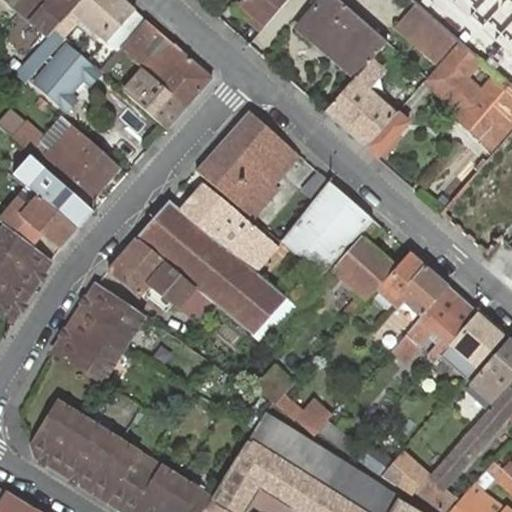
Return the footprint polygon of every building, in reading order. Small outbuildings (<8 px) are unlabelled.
[(3,0),(10,6),(15,0),(16,0),(34,15),(28,21),(47,38),(55,30),(81,0),(3,0)] [(16,0),(15,0),(10,6),(28,21),(34,15),(16,0)] [(136,11),(123,0),(81,0),(55,30),(65,39),(81,20),(107,43),(117,51),(119,49),(127,40),(141,25),(145,20),(135,11),(136,11)] [(243,0),(240,4),(266,26),(270,21),(246,0),(243,0)] [(246,0),(270,21),(287,0),(246,0)] [(356,77),(358,74),(370,61),(377,53),(386,42),(339,0),(319,0),(310,11),(299,23),(295,28),(354,78),(356,77)] [(511,0),(463,0),(511,45),(511,0)] [(457,42),(457,41),(415,3),(414,4),(394,27),(437,65),(457,42)] [(157,30),(145,20),(141,25),(127,40),(119,49),(128,57),(131,60),(148,74),(186,108),(212,79),(174,45),(157,30)] [(65,39),(55,30),(15,74),(25,83),(65,39)] [(426,77),(417,88),(481,143),(505,116),(511,122),(511,96),(491,78),(495,74),(457,42),(437,65),(426,77)] [(67,45),(33,83),(67,113),(77,101),(69,94),(82,80),(90,87),(101,75),(67,45)] [(377,53),(370,61),(375,66),(382,58),(377,53)] [(366,148),(396,112),(385,103),(366,86),(362,82),(376,66),(375,66),(370,61),(358,74),(356,77),(354,78),(325,112),(366,148)] [(362,82),(366,86),(369,83),(381,70),(376,66),(362,82)] [(166,130),(186,108),(148,74),(129,97),(166,130)] [(42,99),(37,105),(41,109),(46,103),(42,99)] [(283,141),(249,111),(196,172),(252,218),(278,188),(269,180),(279,169),(295,151),(283,141)] [(366,148),(377,158),(382,153),(396,137),(408,123),(396,112),(366,148)] [(64,171),(94,196),(118,169),(64,120),(40,148),(65,170),(64,171)] [(40,148),(32,157),(58,180),(64,171),(65,170),(40,148)] [(328,181),(318,172),(302,191),(311,200),(328,181)] [(353,242),(373,220),(349,199),(328,181),(291,228),(299,235),(288,249),(308,266),(322,277),(340,257),(353,242)] [(217,241),(248,267),(269,241),(239,215),(203,186),(195,196),(181,211),(217,241)] [(31,200),(34,202),(39,197),(27,188),(23,193),(31,200)] [(22,216),(60,249),(78,230),(73,226),(66,220),(52,208),(48,205),(39,197),(34,202),(25,214),(22,216)] [(58,201),(52,208),(66,220),(73,226),(79,219),(58,201)] [(181,211),(169,201),(136,238),(190,282),(214,302),(263,344),(296,306),(289,301),(260,276),(248,267),(217,241),(181,211)] [(51,261),(4,226),(0,233),(0,270),(32,292),(39,280),(36,278),(39,274),(42,276),(51,261)] [(214,302),(190,282),(136,238),(108,270),(139,295),(149,284),(174,302),(198,323),(214,302)] [(353,288),(367,300),(396,267),(382,255),(377,251),(363,238),(324,283),(332,291),(343,278),(353,288)] [(269,241),(248,267),(260,276),(281,250),(269,241)] [(421,317),(448,287),(426,267),(410,254),(376,291),(392,305),(397,310),(405,302),(421,317)] [(32,292),(0,270),(0,315),(12,323),(21,308),(18,306),(21,302),(24,304),(32,292)] [(132,336),(144,317),(96,284),(86,300),(89,303),(87,307),(83,304),(82,305),(74,318),(115,344),(121,335),(126,338),(132,336)] [(301,287),(289,301),(296,306),(308,293),(301,287)] [(446,350),(478,313),(448,287),(421,317),(420,318),(414,325),(413,326),(404,335),(404,336),(391,350),(389,352),(404,366),(427,339),(417,330),(425,322),(445,340),(437,348),(443,353),(446,350)] [(420,318),(421,317),(405,302),(397,310),(406,318),(414,325),(420,318)] [(476,368),(504,336),(478,313),(446,350),(443,353),(432,365),(430,367),(413,387),(424,396),(449,366),(444,362),(451,354),(455,350),(476,368)] [(110,352),(115,344),(74,318),(65,332),(69,335),(66,339),(63,336),(53,351),(102,383),(116,362),(115,355),(110,352)] [(406,318),(396,329),(404,336),(404,335),(413,326),(414,325),(406,318)] [(427,339),(437,348),(445,340),(425,322),(417,330),(427,339)] [(505,389),(511,380),(511,342),(508,340),(482,369),(505,389)] [(432,365),(443,353),(437,348),(427,360),(432,365)] [(285,392),(294,383),(275,366),(266,375),(285,392)] [(495,399),(505,389),(482,369),(472,380),(495,399)] [(437,511),(440,510),(441,511),(449,511),(459,501),(453,495),(448,501),(431,486),(435,481),(445,490),(509,416),(511,418),(511,389),(509,387),(431,477),(426,482),(415,494),(437,511)] [(272,402),(274,404),(280,399),(271,391),(265,397),(272,402)] [(298,421),(316,433),(332,416),(316,401),(298,421)] [(46,464),(59,472),(84,432),(76,427),(79,421),(77,415),(59,404),(32,446),(36,458),(41,461),(44,458),(48,460),(46,464)] [(102,431),(77,415),(79,421),(76,427),(84,432),(93,437),(96,432),(102,431)] [(400,499),(264,415),(211,501),(206,508),(203,511),(416,511),(399,501),(400,499)] [(320,433),(351,457),(359,447),(328,423),(320,433)] [(93,488),(120,442),(102,431),(96,432),(93,437),(84,432),(59,472),(72,481),(74,477),(78,479),(76,483),(90,492),(93,488)] [(106,502),(120,510),(145,470),(137,464),(140,459),(138,453),(120,442),(93,488),(103,494),(105,494),(107,491),(110,494),(106,502)] [(386,467),(360,447),(351,457),(379,477),(386,467)] [(163,469),(138,453),(140,459),(137,464),(145,470),(153,475),(157,470),(163,469)] [(502,469),(510,475),(511,472),(511,462),(510,460),(502,469)] [(511,477),(510,475),(502,469),(494,461),(486,471),(511,493),(511,477)] [(416,489),(422,474),(402,466),(396,480),(416,489)] [(160,511),(181,480),(163,469),(157,470),(153,475),(145,470),(120,510),(122,511),(136,511),(137,511),(138,511),(160,511)] [(488,477),(483,473),(478,480),(482,484),(488,477)] [(203,511),(206,508),(196,502),(199,497),(198,491),(181,480),(160,511),(203,511)] [(508,511),(504,509),(501,511),(481,511),(472,505),(483,492),(474,484),(459,501),(449,511),(508,511)] [(0,501),(0,511),(35,511),(36,511),(6,492),(0,501)]
